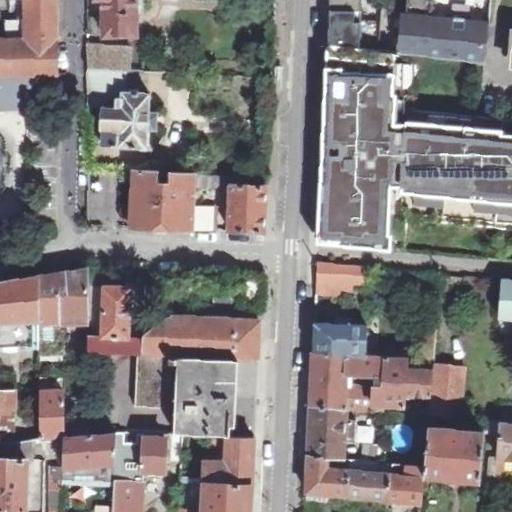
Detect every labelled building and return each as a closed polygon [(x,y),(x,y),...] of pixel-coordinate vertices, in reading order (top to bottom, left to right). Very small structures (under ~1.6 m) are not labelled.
[(0,75),(41,75),(58,75),(57,0),(24,0),(25,38),(0,38),(0,75)] [(104,0),(105,34),(138,34),(137,0),(104,0)] [(491,0),(406,0),(405,10),(402,10),(402,1),(393,0),(382,0),(380,32),(378,50),(416,54),(485,61),(491,0)] [(363,48),(365,30),(355,30),(356,10),(330,8),(329,44),(363,48)] [(378,50),(380,32),(365,30),(363,48),(378,50)] [(88,66),(125,69),(129,69),(130,46),(88,44),(88,66)] [(378,50),(363,48),(329,44),(326,110),(423,121),(424,110),(414,109),(416,54),(378,50)] [(148,147),(149,129),(149,111),(150,93),(124,91),(125,69),(88,66),(88,106),(103,107),(103,128),(104,128),(104,144),(119,145),(120,146),(148,147)] [(284,90),(286,66),(277,66),(276,69),(275,89),(280,89),(284,90)] [(0,108),(42,108),(41,75),(0,75),(0,108)] [(381,247),(392,138),(466,146),(475,147),(479,115),(424,110),(423,121),(326,110),(325,124),(321,198),(319,241),(381,247)] [(149,111),(149,129),(158,129),(158,111),(149,111)] [(466,146),(458,223),(511,228),(511,119),(479,115),(475,147),(466,146)] [(392,138),(381,247),(408,250),(409,218),(458,223),(466,146),(392,138)] [(133,226),(192,229),(193,209),(195,186),(195,173),(171,172),(170,181),(159,181),(159,171),(136,169),(133,226)] [(195,186),(224,187),(224,175),(195,173),(195,186)] [(224,187),(231,188),(232,184),(232,175),(224,175),(224,187)] [(232,184),(268,186),(268,178),(232,175),(232,184)] [(230,229),(265,231),(267,201),(268,186),(232,184),(231,188),(230,229)] [(218,210),(193,209),(192,229),(217,230),(218,210)] [(318,279),(343,281),(344,263),(318,261),(318,279)] [(66,315),(91,316),(91,269),(66,273),(66,315)] [(259,359),(261,321),(173,316),(145,337),(130,336),(132,287),(129,287),(130,271),(91,269),(91,316),(90,323),(90,324),(90,351),(139,353),(233,358),(259,359)] [(150,272),(139,271),(138,281),(150,282),(150,272)] [(41,319),(66,315),(66,273),(40,277),(41,319)] [(244,308),(261,309),(263,277),(246,276),(244,308)] [(0,342),(41,342),(41,319),(40,277),(30,278),(0,283),(0,342)] [(511,316),(511,280),(508,280),(507,291),(503,291),(500,315),(511,316)] [(428,320),(424,357),(428,357),(436,357),(439,321),(428,320)] [(315,351),(370,354),(370,349),(367,349),(368,323),(316,321),(315,351)] [(90,351),(90,324),(76,324),(77,354),(90,354),(90,351)] [(66,349),(58,349),(57,357),(66,358),(66,349)] [(386,355),(370,354),(315,351),(314,369),(312,404),(357,409),(373,410),(374,387),(351,386),(352,374),(385,376),(386,355)] [(233,373),(233,358),(139,353),(137,405),(178,407),(177,432),(208,434),(228,435),(230,435),(231,418),(229,417),(229,405),(230,398),(232,398),(233,373)] [(374,387),(373,410),(377,410),(377,404),(407,405),(408,392),(426,393),(433,394),(435,369),(427,369),(408,368),(409,356),(386,355),(385,376),(384,387),(374,386),(374,387)] [(66,376),(66,358),(57,357),(55,357),(55,377),(66,376)] [(436,357),(428,357),(427,369),(435,369),(436,364),(436,357)] [(433,404),(432,415),(463,418),(467,367),(436,364),(435,369),(433,394),(433,404)] [(15,368),(0,367),(0,412),(16,412),(15,368)] [(42,376),(42,392),(49,391),(50,376),(42,376)] [(49,391),(42,392),(43,436),(66,434),(66,419),(66,392),(49,391)] [(82,407),(90,406),(90,391),(82,392),(82,407)] [(356,439),(357,409),(312,404),(311,423),(310,453),(344,457),(346,438),(356,439)] [(82,417),(91,416),(90,406),(82,407),(82,417)] [(82,417),(66,419),(66,434),(66,436),(91,434),(91,416),(82,417)] [(484,420),(483,431),(486,431),(501,432),(502,421),(484,420)] [(511,422),(504,422),(502,421),(501,432),(499,457),(511,457),(511,422)] [(486,431),(483,431),(431,426),(427,465),(426,475),(480,481),(486,431)] [(114,507),(114,511),(142,511),(145,469),(167,470),(168,432),(118,430),(118,432),(117,462),(115,485),(114,507)] [(91,434),(66,436),(65,465),(117,462),(118,432),(91,434)] [(228,435),(208,434),(208,448),(222,449),(227,449),(228,435)] [(227,449),(222,449),(222,454),(227,454),(226,462),(207,461),(206,482),(253,485),(255,451),(256,437),(255,436),(230,435),(228,435),(227,449)] [(0,457),(29,459),(33,459),(34,439),(0,448),(0,457)] [(344,457),(310,453),(309,466),(308,491),(349,495),(352,457),(344,457)] [(0,511),(27,511),(29,459),(0,457),(0,511)] [(392,461),(352,457),(349,495),(389,499),(392,461)] [(490,457),(489,474),(498,475),(499,457),(490,457)] [(427,465),(392,461),(389,499),(423,503),(426,475),(427,465)] [(117,462),(65,465),(64,474),(76,475),(76,479),(101,480),(101,485),(115,485),(117,462)] [(62,511),(64,474),(65,465),(51,465),(50,511),(62,511)] [(252,511),(253,485),(206,482),(205,510),(204,511),(252,511)]
